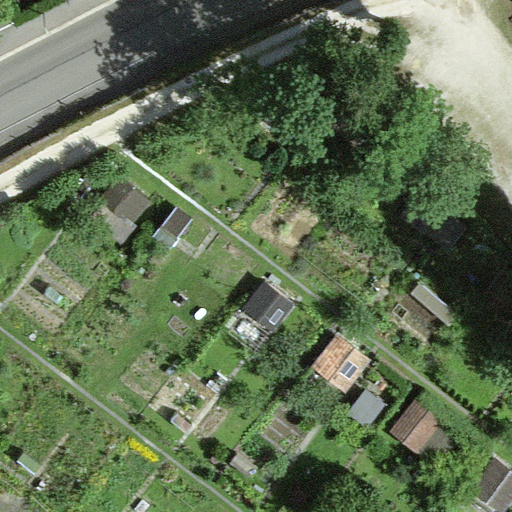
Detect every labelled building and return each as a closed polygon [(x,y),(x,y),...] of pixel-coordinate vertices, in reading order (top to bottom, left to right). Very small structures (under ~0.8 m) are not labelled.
[(151,199),(117,174),(97,201),(131,226),(151,199)] [(445,197),(423,181),(400,212),(449,248),(465,226),(439,206),(445,197)] [(191,217),(175,205),(151,239),(168,250),(191,217)] [(295,299),(264,276),(249,297),(254,301),(246,312),(271,331),(295,299)] [(367,353),(335,330),(309,366),(341,389),(367,353)] [(366,386),(348,410),(369,425),(386,401),(366,386)] [(448,418),(412,395),(390,429),(425,452),(448,418)] [(507,511),(511,505),(511,468),(492,455),(469,489),(503,511),(507,511)]
